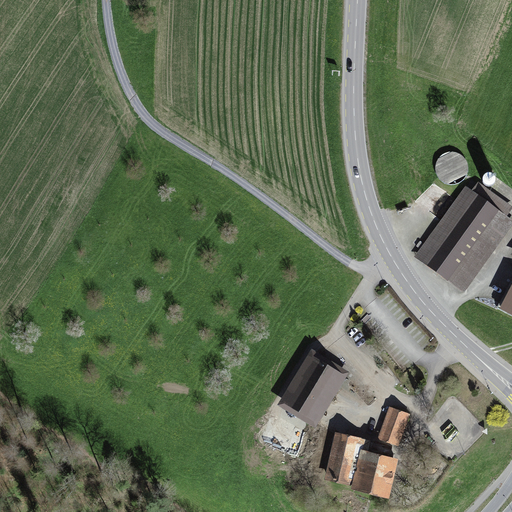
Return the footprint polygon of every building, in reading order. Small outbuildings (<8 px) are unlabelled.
[(437,156),(439,180),(468,177),(466,153),(437,156)] [(462,292),(511,229),(511,215),(474,186),(417,256),(462,292)] [(349,379),(325,364),(298,407),(322,422),(349,379)] [(416,414),(392,407),(382,441),(406,448),(416,414)] [(310,423),(267,412),(259,444),(301,456),(310,423)] [(366,446),(367,439),(340,433),(329,481),(356,487),(365,452),(366,446)] [(399,474),(402,461),(365,452),(356,487),(356,489),(394,498),(399,474)]
